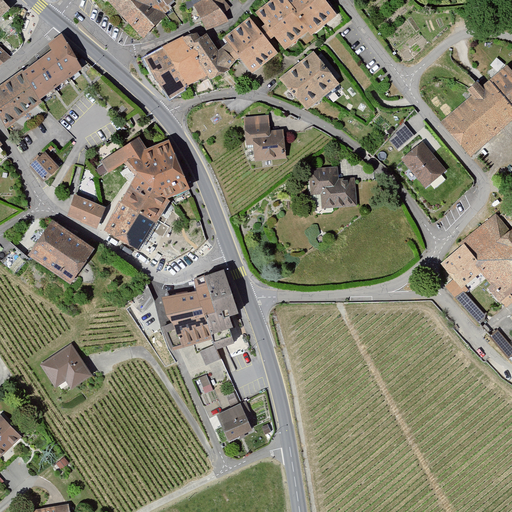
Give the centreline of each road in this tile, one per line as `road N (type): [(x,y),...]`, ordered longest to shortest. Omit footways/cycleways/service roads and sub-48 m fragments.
road 1 (residential): [(430,243),(402,193),(358,149),(309,117),(221,94),(159,111)]
road 2 (residential): [(430,243),(485,185),(337,0)]
road 3 (track): [(449,511),(337,292)]
road 4 (residential): [(231,250),(160,275),(43,208)]
road 5 (residential): [(290,445),(146,511)]
road 6 (secondary): [(159,111),(211,194),(231,250)]
road 7 (secondary): [(249,295),(290,445)]
road 8 (residential): [(249,295),(392,290)]
road 9 (residential): [(118,72),(184,29),(230,22)]
